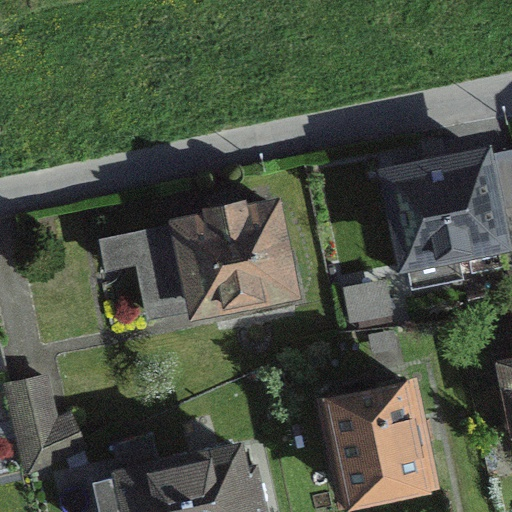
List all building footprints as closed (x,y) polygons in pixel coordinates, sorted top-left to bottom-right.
[(387,175),(410,287),(458,277),(453,249),(497,240),(480,156),(387,175)] [(242,213),(240,204),(205,211),(207,220),(131,236),(147,316),(286,290),(270,207),(242,213)] [(347,323),(387,314),(381,284),(341,293),(347,323)] [(511,356),(496,360),(509,427),(511,426),(511,356)] [(26,473),(81,450),(68,417),(50,425),(40,379),(6,387),(26,473)] [(324,404),(343,496),(426,479),(407,386),(324,404)] [(246,511),(240,481),(233,451),(154,468),(147,440),(113,447),(120,477),(97,482),(104,511),(246,511)]
